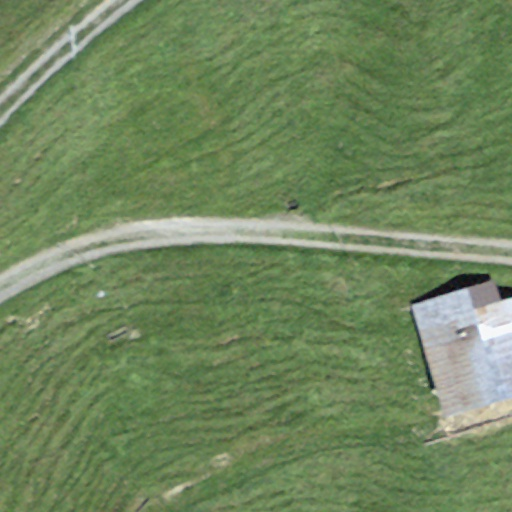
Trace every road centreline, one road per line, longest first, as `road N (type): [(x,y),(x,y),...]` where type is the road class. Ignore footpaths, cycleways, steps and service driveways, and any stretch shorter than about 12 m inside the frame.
road 1 (track): [(0,292),(75,254),(174,232),(511,252)]
road 2 (track): [(0,112),(123,0)]
